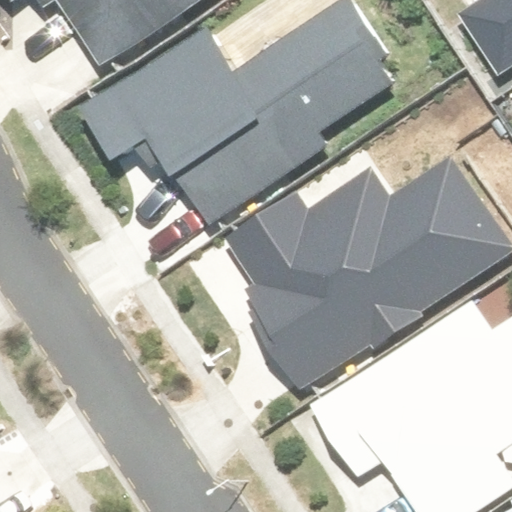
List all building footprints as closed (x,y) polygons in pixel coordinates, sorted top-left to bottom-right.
[(20,0),(45,0),(61,25),(76,15),(111,72),(227,0),(20,0)] [(511,1),(470,28),(507,87),(511,83),(511,1)] [(175,167),(213,231),(348,151),(342,140),(415,97),(362,8),(245,77),(221,37),(93,113),(138,189),(175,167)] [(511,259),(511,249),(459,168),(402,205),(386,180),(318,224),(304,201),(238,244),(276,303),(264,310),(315,388),(511,259)] [(511,304),(506,295),(323,412),(369,483),(394,466),(423,511),(490,511),(511,498),(511,304)]
